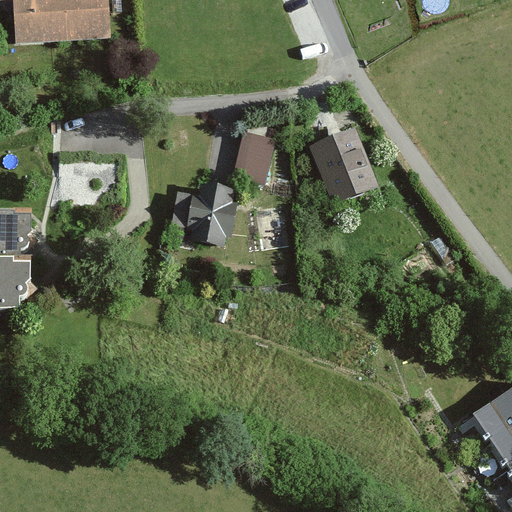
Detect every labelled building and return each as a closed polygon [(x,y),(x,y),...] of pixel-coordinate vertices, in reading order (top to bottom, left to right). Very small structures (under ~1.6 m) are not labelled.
[(135,0),(0,0),(0,7),(11,7),(14,48),(110,42),(107,5),(135,3),(135,0)] [(351,138),(308,158),(333,213),(376,193),(351,138)] [(271,147),(246,142),(238,180),(262,185),(271,147)] [(125,196),(115,159),(85,167),(95,204),(125,196)] [(231,208),(233,198),(197,191),(195,202),(177,199),(171,232),(191,236),(189,247),(224,254),(226,241),(232,242),(237,209),(231,208)] [(0,316),(17,318),(18,304),(25,304),(27,271),(16,271),(17,255),(26,256),(28,217),(10,216),(10,220),(0,219),(0,316)] [(511,395),(471,423),(511,483),(511,395)]
